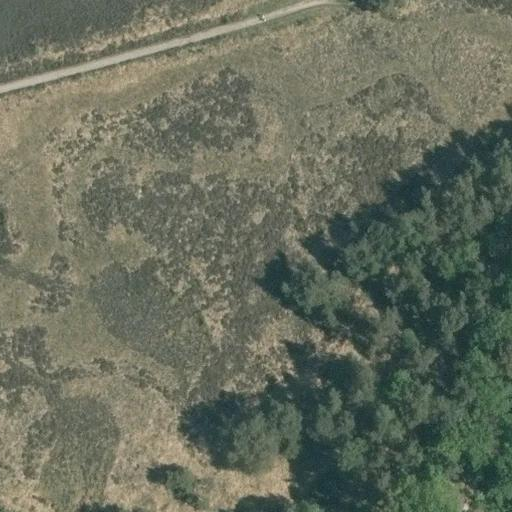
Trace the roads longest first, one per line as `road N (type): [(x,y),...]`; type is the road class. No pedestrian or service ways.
road 1 (track): [(328,0),(0,86)]
road 2 (track): [(458,511),(511,391)]
